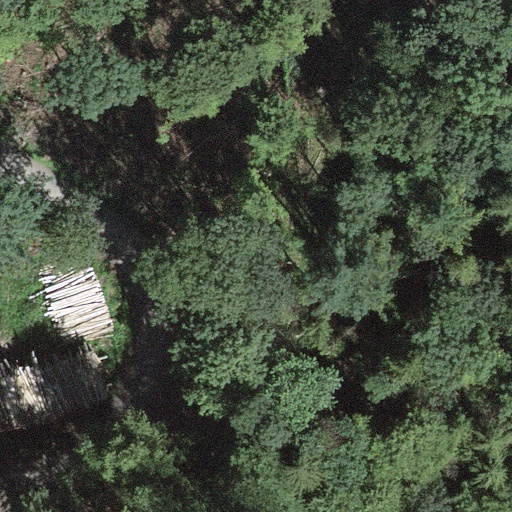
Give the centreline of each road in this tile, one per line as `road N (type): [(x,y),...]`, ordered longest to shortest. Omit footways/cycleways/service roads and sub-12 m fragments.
road 1 (track): [(0,151),(111,229),(153,282),(164,379),(90,452),(13,473),(0,469)]
road 2 (track): [(164,379),(259,511)]
